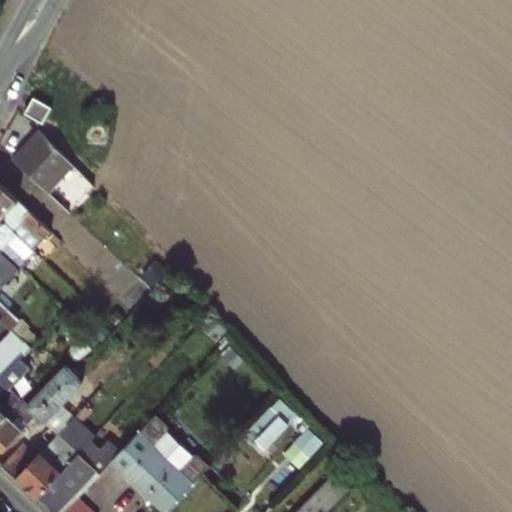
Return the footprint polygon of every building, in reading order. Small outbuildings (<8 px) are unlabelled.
[(48,107),(29,96),(20,113),(40,123),(48,107)] [(84,146),(99,148),(101,148),(103,148),(105,145),(111,110),(111,107),(110,106),(108,105),(88,113),(84,115),(82,120),(79,140),(81,144),(84,146)] [(14,153),(49,190),(78,163),(42,126),(14,153)] [(95,181),(82,176),(75,195),(89,200),(95,181)] [(0,186),(0,221),(31,251),(48,232),(0,186)] [(31,251),(0,221),(0,252),(19,270),(25,263),(23,260),(31,251)] [(29,348),(37,339),(0,303),(0,292),(3,289),(0,286),(0,319),(12,331),(29,348)] [(0,379),(29,348),(12,331),(0,344),(0,379)] [(0,422),(21,399),(10,388),(47,348),(37,339),(29,348),(0,379),(0,422)] [(0,422),(0,452),(35,415),(43,422),(52,412),(81,381),(65,367),(28,405),(21,399),(0,422)] [(282,394),(251,431),(270,447),(301,410),(282,394)] [(88,413),(82,408),(71,419),(78,425),(88,413)] [(66,425),(52,412),(43,422),(56,435),(66,425)] [(56,435),(35,456),(15,478),(36,499),(62,472),(52,463),(68,446),(78,436),(66,424),(66,425),(56,435)] [(303,464),(326,438),(312,425),(289,451),(303,464)] [(137,433),(113,458),(129,473),(127,475),(165,511),(192,484),(154,447),(153,448),(137,433)] [(15,478),(35,456),(21,443),(1,465),(15,478)] [(109,462),(89,443),(79,453),(99,472),(109,462)] [(52,463),(62,472),(78,454),(68,446),(52,463)] [(62,472),(36,499),(50,511),(61,511),(76,497),(99,472),(79,453),(78,454),(62,472)] [(333,474),(296,511),(325,511),(348,489),(333,474)] [(81,511),(86,507),(76,497),(61,511),(81,511)]
